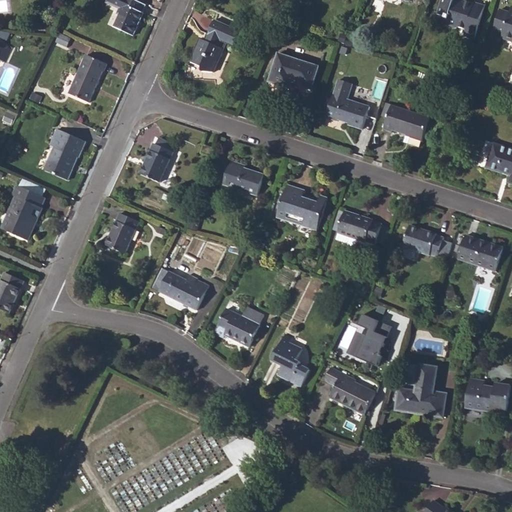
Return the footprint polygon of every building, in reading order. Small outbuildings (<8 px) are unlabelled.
[(115,27),(134,36),(144,14),(143,13),(146,6),(132,0),(122,0),(121,4),(124,6),(115,27)] [(441,0),(438,12),(449,16),(446,23),(458,27),(459,26),(466,28),(464,35),(475,39),(487,6),(475,2),(475,4),(465,1),(464,2),(458,0),(441,0)] [(494,31),(504,34),(503,38),(505,41),(511,43),(511,8),(510,13),(500,10),(494,31)] [(224,49),(219,47),(222,41),(227,43),(238,48),(244,34),(215,21),(206,41),(201,39),(191,61),(192,62),(202,66),(203,72),(213,72),(224,49)] [(0,60),(6,63),(11,53),(3,49),(0,48),(0,60)] [(270,82),(291,89),(294,82),(302,85),(302,87),(312,90),(319,67),(279,54),(270,82)] [(70,94),(89,103),(103,72),(104,72),(108,65),(87,56),(70,94)] [(325,120),(336,124),(337,120),(349,124),(362,129),(370,107),(348,100),(352,85),(339,80),(325,120)] [(407,135),(408,134),(423,138),(424,138),(430,118),(392,106),(384,129),(392,132),(393,130),(407,135)] [(325,120),(324,124),(342,130),(342,128),(347,130),(349,124),(337,120),(336,124),(325,120)] [(73,170),(71,169),(73,164),(75,165),(79,158),(80,158),(87,143),(58,130),(51,146),(55,148),(45,170),(68,180),(73,170)] [(407,135),(405,142),(420,147),(423,138),(408,134),(407,135)] [(487,168),(495,144),(494,143),(486,168),(487,168)] [(141,174),(160,183),(174,152),(155,144),(141,174)] [(202,153),(211,156),(214,148),(205,144),(202,153)] [(487,168),(503,174),(504,170),(511,173),(511,176),(509,183),(511,183),(511,149),(495,144),(487,168)] [(224,184),(259,195),(266,175),(245,168),(246,166),(232,162),(224,184)] [(4,230),(27,240),(31,230),(34,222),(37,223),(44,209),(42,209),(46,198),(18,185),(13,196),(16,198),(10,211),(13,212),(4,230)] [(278,217),(317,230),(328,198),(322,196),(321,199),(304,193),(305,191),(289,185),(278,217)] [(340,233),(366,242),(367,242),(377,245),(377,242),(383,225),(383,224),(374,221),(374,220),(359,215),(358,217),(354,216),(355,214),(346,211),(339,233),(340,233)] [(107,245),(126,254),(140,222),(121,213),(107,245)] [(377,242),(384,244),(390,228),(383,225),(377,242)] [(404,247),(418,252),(430,255),(431,254),(438,257),(439,254),(448,257),(453,242),(444,239),(444,237),(437,235),(437,233),(411,225),(403,247),(404,247)] [(340,233),(338,239),(351,244),(350,247),(361,250),(362,247),(374,251),(377,245),(367,242),(366,242),(340,233)] [(485,241),(466,235),(459,259),(496,271),(504,248),(490,243),(490,245),(485,243),(485,241)] [(404,247),(402,254),(416,259),(418,252),(404,247)] [(161,292),(171,272),(163,268),(154,288),(161,292)] [(161,292),(198,310),(210,286),(199,280),(199,279),(191,274),(187,280),(171,272),(161,292)] [(0,285),(0,308),(11,313),(25,282),(6,274),(0,285)] [(375,297),(381,299),(384,289),(378,287),(375,297)] [(218,326),(227,330),(225,335),(250,347),(261,326),(260,325),(264,315),(248,307),(243,316),(230,310),(227,308),(218,326)] [(353,356),(379,367),(383,357),(381,356),(394,327),(365,314),(360,325),(371,330),(368,336),(363,334),(353,356)] [(272,361),(282,366),(278,375),(302,387),(310,370),(301,365),(302,362),(298,360),(304,349),(291,343),(293,339),(285,335),(272,361)] [(417,413),(417,410),(426,411),(426,415),(444,418),(448,394),(435,392),(439,368),(421,365),(416,391),(400,389),(396,410),(417,413)] [(325,380),(336,387),(331,398),(366,415),(376,393),(356,382),(356,381),(331,367),(325,380)] [(466,408),(491,412),(491,414),(497,415),(498,410),(507,411),(511,386),(496,383),(495,387),(485,386),(486,381),(471,379),(466,408)] [(426,511),(451,511),(445,507),(444,508),(437,503),(434,501),(426,511)]
